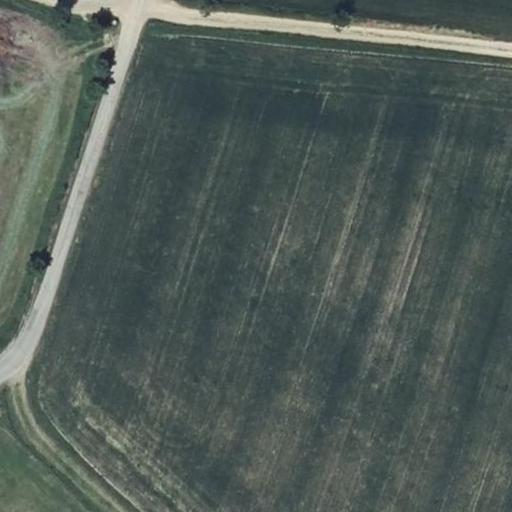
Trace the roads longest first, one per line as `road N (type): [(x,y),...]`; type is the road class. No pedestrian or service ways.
road 1 (unclassified): [(0,369),(17,359),(43,307),(136,15)]
road 2 (track): [(139,3),(511,48)]
road 3 (track): [(17,359),(16,403),(37,451),(106,511)]
